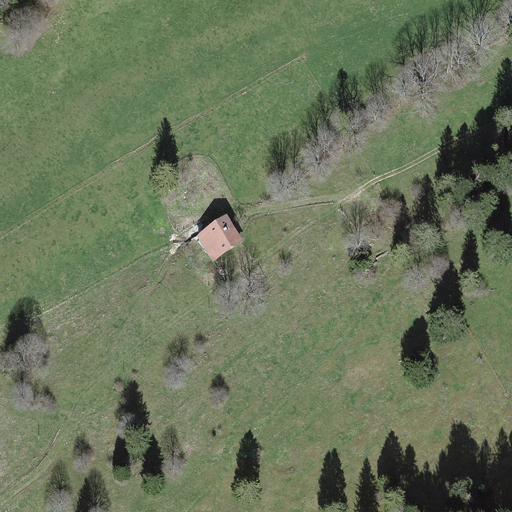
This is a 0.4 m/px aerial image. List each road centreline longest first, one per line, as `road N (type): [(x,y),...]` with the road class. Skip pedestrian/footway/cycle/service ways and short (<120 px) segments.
road 1 (track): [(0,330),(219,216),(356,196)]
road 2 (track): [(511,118),(356,196)]
